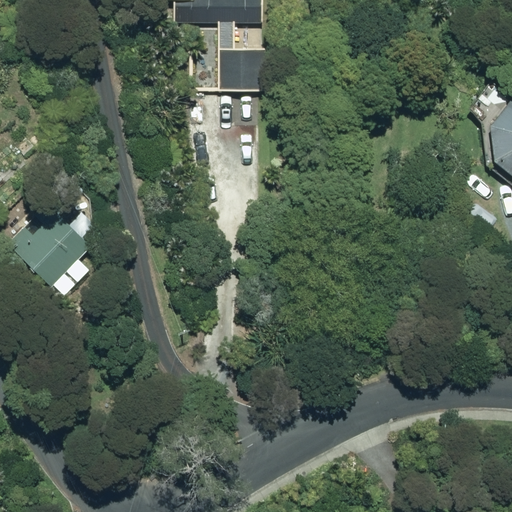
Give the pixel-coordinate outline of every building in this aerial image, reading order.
[(163,0),(164,27),(265,29),(264,0),(163,0)] [(267,55),(221,55),(221,97),(268,97),(267,55)] [(511,97),(507,98),(486,125),(489,161),(511,179),(511,97)] [(53,190),(69,203),(80,190),(65,177),(53,190)] [(50,196),(4,244),(50,287),(52,285),(63,295),(87,270),(75,258),(87,246),(56,214),(63,208),(50,196)]
